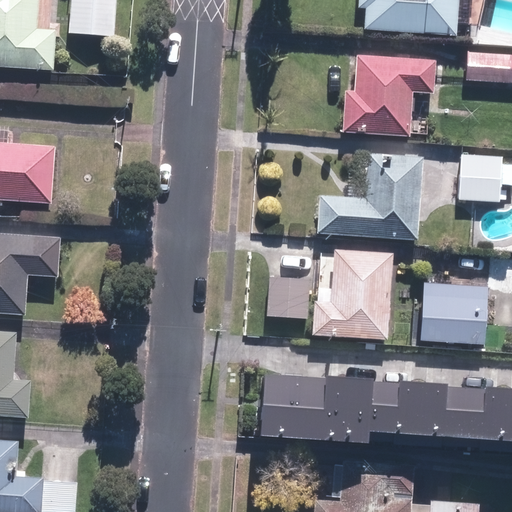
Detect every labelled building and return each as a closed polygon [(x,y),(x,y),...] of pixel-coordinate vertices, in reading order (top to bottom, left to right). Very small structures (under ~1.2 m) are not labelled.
[(0,0),(0,65),(54,69),(57,30),(38,29),(39,0),(0,0)] [(114,0),(73,0),(71,31),(112,34),(114,0)] [(367,5),(366,28),(455,35),(457,0),(361,0),(361,4),(367,5)] [(511,56),(469,54),(467,79),(511,82),(511,56)] [(346,92),(343,132),(408,136),(410,92),(433,93),(435,62),(359,58),(357,93),(346,92)] [(0,143),(0,198),(49,202),(53,147),(0,143)] [(321,196),(319,232),(417,239),(423,159),(371,155),(367,199),(321,196)] [(463,157),(461,198),(497,200),(499,159),(463,157)] [(0,233),(0,310),(26,313),(29,273),(54,274),(57,238),(0,233)] [(316,302),(314,333),(386,338),(392,255),(336,251),(333,304),(316,302)] [(271,278),(269,314),(305,316),(308,281),(271,278)] [(426,283),(422,338),(483,343),(487,287),(426,283)] [(16,334),(0,332),(0,414),(28,417),(31,381),(12,380),(16,334)] [(340,405),(346,437),(430,421),(432,431),(451,428),(438,362),(404,369),(409,392),(340,405)] [(0,440),(0,511),(13,511),(74,511),(77,484),(44,482),(44,479),(16,478),(19,441),(0,440)] [(317,500),(316,511),(408,511),(410,498),(396,497),(397,491),(410,492),(412,466),(344,461),(341,502),(317,500)] [(477,511),(478,505),(433,502),(432,511),(477,511)]
